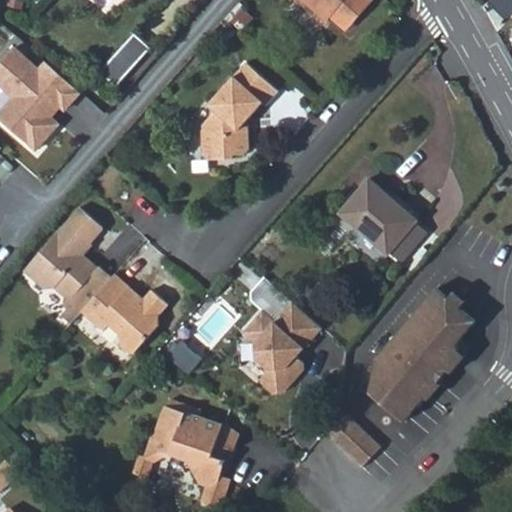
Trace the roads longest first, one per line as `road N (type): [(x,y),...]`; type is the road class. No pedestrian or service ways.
road 1 (residential): [(445,6),(253,220),(185,245),(150,216)]
road 2 (residential): [(221,0),(51,193),(2,222)]
road 3 (residential): [(511,377),(385,511)]
road 4 (residential): [(445,6),(511,125)]
